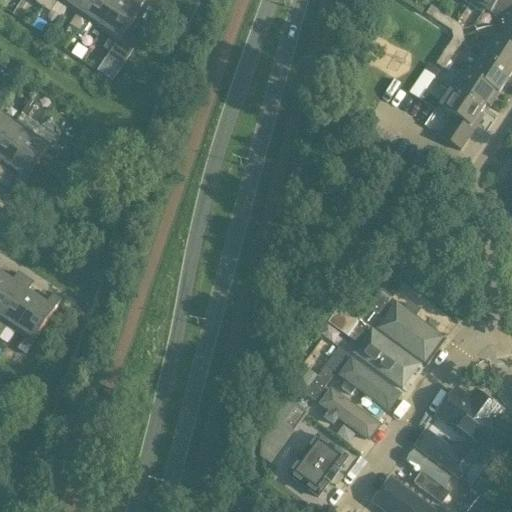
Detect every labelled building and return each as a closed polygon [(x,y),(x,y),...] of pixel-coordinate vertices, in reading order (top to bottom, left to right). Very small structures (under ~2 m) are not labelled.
[(36,0),(34,4),(43,9),(49,0),(36,0)] [(68,8),(73,0),(49,0),(43,9),(50,14),(58,2),(68,8)] [(73,0),(68,8),(77,14),(69,26),(77,32),(97,0),(73,0)] [(97,0),(77,32),(73,37),(80,42),(92,24),(102,31),(121,0),(97,0)] [(144,0),(135,0),(132,5),(125,0),(121,0),(102,31),(111,37),(103,48),(110,54),(106,60),(121,70),(137,45),(123,36),(146,1),(144,0)] [(473,0),(469,6),(482,15),(485,11),(490,15),(500,0),(473,0)] [(511,0),(500,0),(490,15),(498,20),(499,26),(511,23),(511,0)] [(434,22),(440,14),(430,7),(425,15),(434,22)] [(440,14),(434,22),(443,28),(449,20),(440,14)] [(40,33),(45,25),(37,20),(31,28),(40,33)] [(452,22),(446,30),(451,33),(461,31),(461,28),(452,22)] [(511,23),(499,26),(500,32),(495,40),(511,50),(511,23)] [(452,40),(449,44),(458,50),(463,41),(463,38),(452,40)] [(511,74),(511,50),(495,40),(492,45),(488,43),(479,56),(510,77),(511,74)] [(447,47),(441,56),(449,62),(456,53),(447,47)] [(443,71),(449,62),(441,56),(435,66),(443,71)] [(510,77),(479,56),(470,69),(474,72),(471,76),(499,95),(510,77)] [(425,72),(435,78),(439,72),(429,65),(425,72)] [(499,95),(471,76),(468,73),(455,92),(483,110),(486,106),(490,108),(499,95)] [(467,142),(474,132),(483,117),(480,115),(483,110),(455,92),(443,111),(453,118),(446,128),(467,142)] [(46,97),(42,102),(49,107),(53,102),(46,97)] [(0,146),(15,125),(0,114),(0,146)] [(32,136),(15,125),(0,146),(0,163),(1,162),(10,168),(32,136)] [(8,191),(13,195),(17,197),(21,190),(37,167),(50,148),(57,136),(39,125),(32,136),(10,168),(19,174),(17,177),(8,191)] [(446,128),(439,138),(460,152),(467,142),(446,128)] [(3,278),(0,282),(0,318),(25,281),(17,276),(12,284),(3,278)] [(374,286),(381,291),(391,299),(393,296),(398,289),(382,276),(381,276),(374,286)] [(34,286),(25,281),(0,318),(0,337),(7,328),(15,333),(36,301),(28,295),(34,286)] [(378,316),(391,299),(381,291),(368,309),(378,316)] [(25,356),(60,304),(51,298),(45,307),(36,301),(15,333),(25,340),(17,351),(25,356)] [(393,303),(375,332),(424,363),(437,343),(409,325),(415,316),(393,303)] [(346,337),(358,320),(340,306),(327,323),(346,337)] [(369,328),(360,320),(347,338),(356,345),(369,328)] [(417,367),(370,335),(354,358),(402,390),(417,367)] [(348,357),(338,350),(338,349),(325,367),(335,374),(348,357)] [(347,362),(333,382),(385,419),(399,399),(347,362)] [(289,385),(302,395),(315,378),(302,368),(289,385)] [(327,386),(317,378),(304,396),(314,403),(327,386)] [(501,426),(450,390),(432,414),(483,451),(501,426)] [(378,429),(327,391),(312,411),(363,448),(378,429)] [(264,437),(262,456),(270,462),(306,415),(296,408),(289,402),(264,437)] [(478,457),(435,424),(418,445),(461,478),(478,457)] [(498,449),(508,457),(511,451),(511,432),(498,449)] [(347,459),(317,437),(288,476),(318,498),(347,459)] [(449,483),(403,448),(391,463),(413,481),(408,487),(439,511),(450,497),(442,491),(449,483)] [(477,478),(486,485),(499,468),(490,461),(477,478)] [(425,511),(387,483),(371,503),(382,511),(425,511)] [(466,511),(471,507),(478,497),(468,490),(455,507),(461,511),(466,511)]
